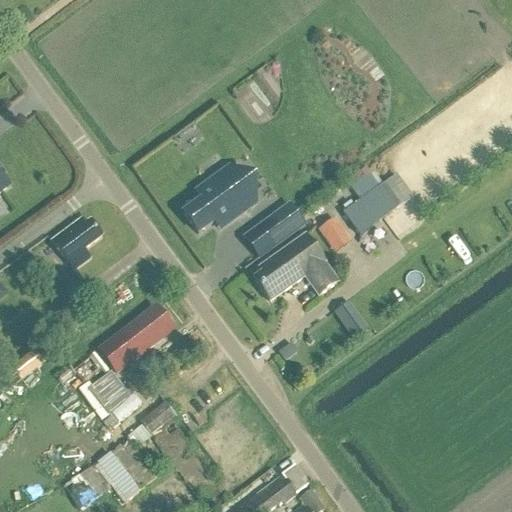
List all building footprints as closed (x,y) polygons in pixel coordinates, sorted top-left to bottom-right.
[(201,202),(182,216),(197,237),(214,226),(217,230),(228,222),(230,226),(252,210),(225,173),(195,194),(201,202)] [(0,196),(9,190),(0,177),(0,196)] [(379,190),(343,216),(359,240),(395,214),(379,190)] [(288,208),(256,231),(272,253),(304,229),(288,208)] [(84,254),(101,240),(90,225),(85,229),(80,223),(51,245),(73,274),(89,262),(84,254)] [(333,223),(318,234),(334,257),(350,246),(333,223)] [(261,276),(252,282),(269,305),(303,281),(317,300),(337,286),(323,267),(324,266),(304,239),(258,272),(261,276)] [(71,283),(53,296),(69,317),(86,304),(71,283)] [(346,304),(331,315),(351,343),(366,332),(346,304)] [(155,346),(152,342),(169,330),(158,315),(152,319),(149,315),(110,345),(127,368),(155,346)] [(2,371),(14,362),(4,350),(0,352),(0,369),(0,370),(2,371)] [(280,362),(286,357),(282,352),(276,356),(280,362)] [(105,370),(95,357),(72,374),(82,387),(81,388),(102,417),(114,408),(93,379),(105,370)] [(22,384),(40,364),(33,358),(15,378),(22,384)] [(175,420),(164,406),(139,425),(150,439),(149,440),(177,476),(178,476),(204,509),(225,493),(171,423),(175,420)] [(138,427),(125,440),(135,451),(148,437),(138,427)] [(77,511),(83,511),(110,492),(92,469),(79,479),(78,479),(63,490),(71,501),(70,502),(77,511)] [(250,511),(272,511),(281,506),(283,509),(296,499),(295,498),(308,489),(294,470),(254,499),(258,504),(255,506),(244,492),(217,511),(239,511),(246,507),(250,511)] [(322,511),(310,494),(298,503),(303,510),(299,511),(322,511)]
